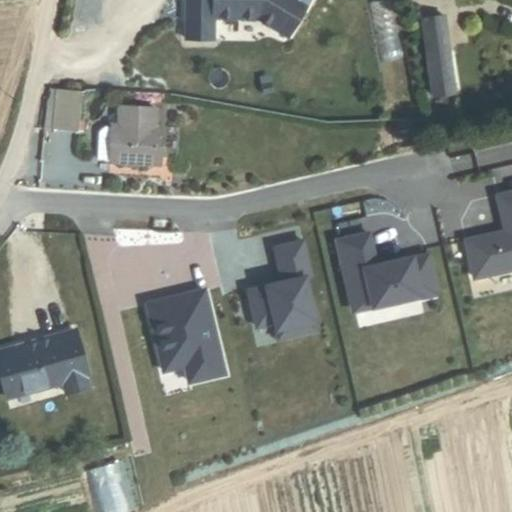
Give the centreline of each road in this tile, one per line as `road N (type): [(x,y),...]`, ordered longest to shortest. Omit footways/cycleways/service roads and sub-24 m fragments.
road 1 (residential): [(422,181),(374,177),(215,215),(0,199)]
road 2 (residential): [(0,198),(17,154),(48,0)]
